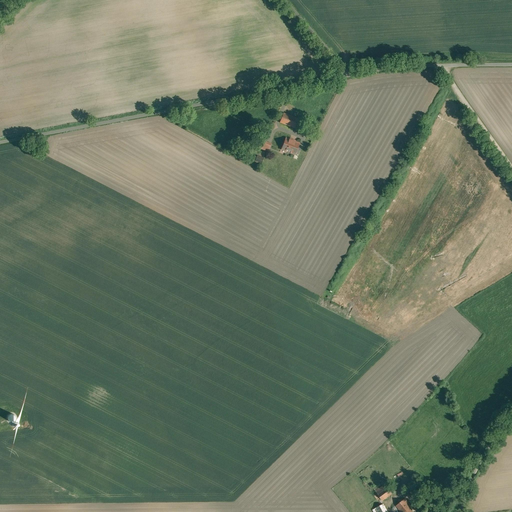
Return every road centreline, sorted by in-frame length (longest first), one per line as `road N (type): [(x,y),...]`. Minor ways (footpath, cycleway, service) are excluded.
road 1 (unclassified): [(347,73),(0,141)]
road 2 (unclassified): [(511,63),(347,73)]
road 3 (track): [(511,165),(442,65)]
